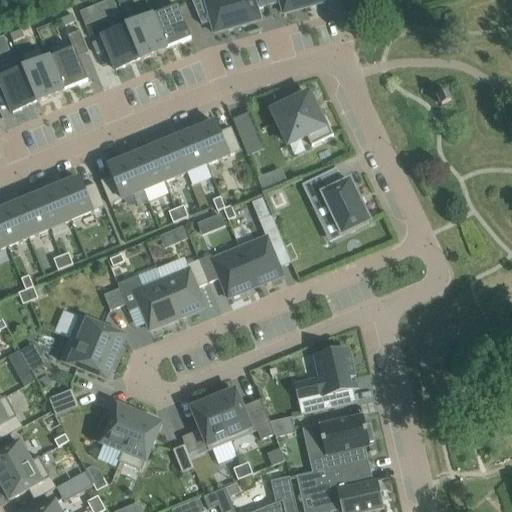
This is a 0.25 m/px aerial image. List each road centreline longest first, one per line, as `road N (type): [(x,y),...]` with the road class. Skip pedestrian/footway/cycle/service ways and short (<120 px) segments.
road 1 (residential): [(425,245),(145,365),(146,390),(171,394),(384,309)]
road 2 (residential): [(0,186),(315,61),(338,67),(354,86),(425,245)]
road 3 (residential): [(384,309),(426,511)]
